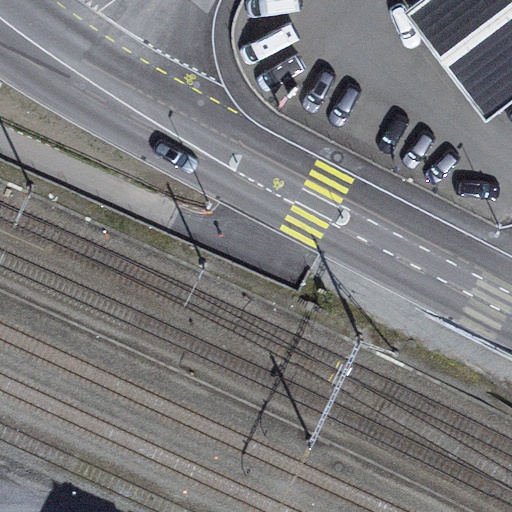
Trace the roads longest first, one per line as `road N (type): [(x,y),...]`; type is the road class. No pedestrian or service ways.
road 1 (primary): [(511,306),(196,142)]
road 2 (primary): [(196,142),(78,77),(0,19)]
road 3 (unclassified): [(196,142),(171,71),(169,0)]
